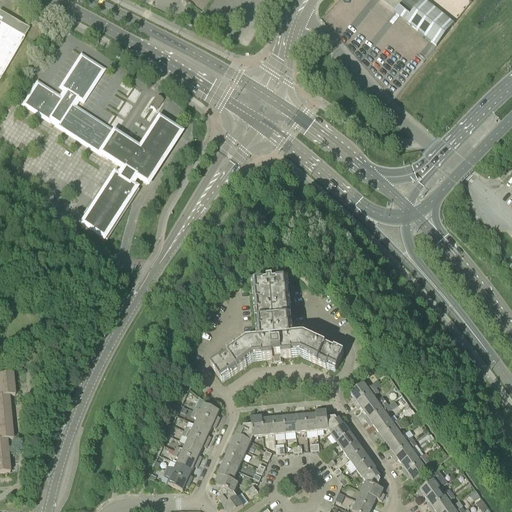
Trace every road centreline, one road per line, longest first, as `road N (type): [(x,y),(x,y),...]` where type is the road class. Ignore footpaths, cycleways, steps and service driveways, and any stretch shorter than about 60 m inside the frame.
road 1 (residential): [(511,220),(319,34),(294,23)]
road 2 (tertiary): [(48,511),(85,396),(159,264)]
road 3 (primary): [(54,0),(245,115)]
road 4 (primary): [(259,91),(90,0)]
road 5 (tertiary): [(245,115),(159,264)]
road 6 (tertiary): [(159,264),(263,129)]
road 7 (secondary): [(339,192),(446,301)]
road 8 (secondary): [(511,333),(414,216)]
road 9 (primary): [(414,216),(511,119)]
road 10 (residential): [(219,396),(237,379),(284,369),(313,373),(332,391)]
road 11 (residential): [(219,396),(202,369),(239,286)]
road 12 (residential): [(332,391),(348,369),(350,347),(304,291)]
